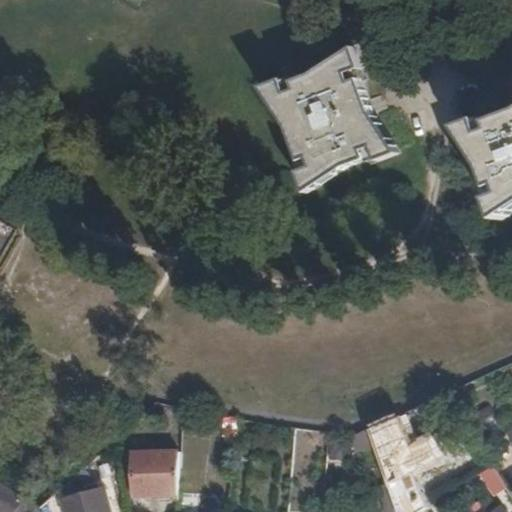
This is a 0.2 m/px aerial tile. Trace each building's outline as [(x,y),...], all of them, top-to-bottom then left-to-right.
[(286,84),(270,89),(290,125),(309,171),(303,173),(312,194),(349,170),(378,157),(382,163),(402,156),(375,114),(362,72),(366,70),(359,52),(350,58),(325,75),(298,85),(291,87),(286,84)] [(484,124),(464,130),(490,170),(499,198),(496,200),(504,220),(511,214),(511,119),(487,130),(484,124)] [(0,266),(18,235),(0,224),(0,266)] [(508,432),(491,405),(480,413),(496,440),(508,432)] [(394,439),(387,421),(371,429),(377,446),(394,439)] [(355,453),(377,446),(371,429),(353,437),(355,453)] [(394,481),(450,456),(437,435),(413,445),(415,449),(386,462),(394,481)] [(135,495),(179,495),(179,452),(133,453),(135,495)] [(39,511),(39,510),(0,482),(0,511),(39,511)] [(110,511),(104,491),(62,502),(64,511),(110,511)]
